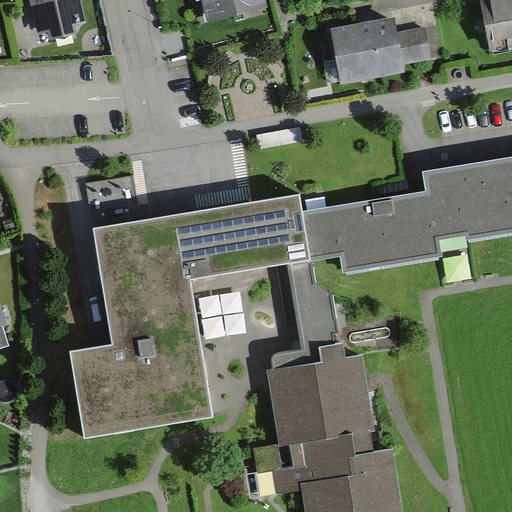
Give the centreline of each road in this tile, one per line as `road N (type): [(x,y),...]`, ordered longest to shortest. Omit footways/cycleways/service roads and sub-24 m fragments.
road 1 (residential): [(37,511),(44,356),(30,244)]
road 2 (residential): [(160,141),(127,0)]
